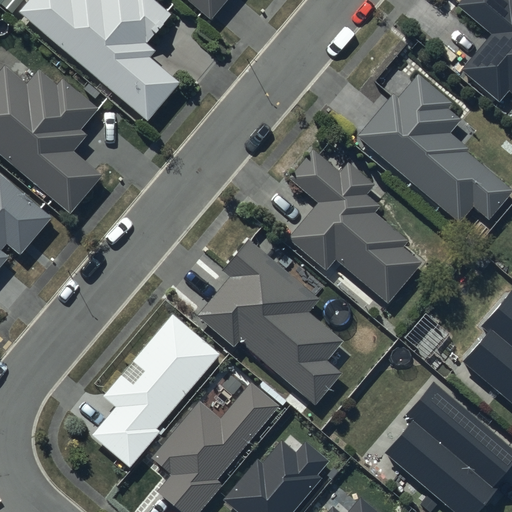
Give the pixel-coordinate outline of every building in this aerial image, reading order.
[(34,0),(20,17),(148,127),(180,90),(149,64),(156,56),(147,48),(172,20),(148,0),(138,0),(103,0),(102,2),(98,0),(76,0),(73,4),(68,0),(34,0)] [(181,0),(211,24),(231,0),(181,0)] [(511,96),(511,2),(510,5),(504,0),(465,0),(458,9),(493,39),(462,74),(501,107),(511,96)] [(0,75),(0,161),(70,219),(102,181),(72,157),(85,141),(79,135),(96,114),(61,85),(56,91),(37,76),(25,91),(3,73),(0,75)] [(358,143),(460,229),(474,212),(489,225),(511,198),(511,195),(467,158),(470,155),(449,137),(460,124),(449,114),(453,109),(419,80),(398,104),(394,101),(358,143)] [(335,265),(387,308),(421,268),(402,253),(407,247),(372,218),(378,210),(366,200),(374,191),(347,169),(341,177),(313,154),(288,184),(318,208),(288,243),(326,275),(335,265)] [(0,270),(9,260),(1,254),(6,248),(19,259),(50,221),(0,179),(0,270)] [(241,343),(315,408),(342,377),(327,365),(343,347),(309,317),(319,306),(250,245),(224,275),(233,283),(200,321),(234,350),(241,343)] [(486,337),(460,368),(511,410),(511,299),(508,296),(479,331),(486,337)] [(93,442),(130,473),(162,436),(159,434),(220,361),(172,321),(103,403),(116,414),(93,442)] [(381,460),(446,511),(474,511),(511,464),(511,454),(428,387),(399,424),(405,430),(381,460)] [(155,497),(172,511),(203,511),(223,489),(217,484),(277,411),(250,389),(221,425),(198,407),(151,465),(169,479),(155,497)] [(329,461),(305,441),(296,452),(282,441),(262,465),(257,460),(224,500),(239,511),(293,511),(321,479),(317,475),(329,461)] [(377,511),(360,497),(347,511),(338,511),(332,506),(327,511),(377,511)]
